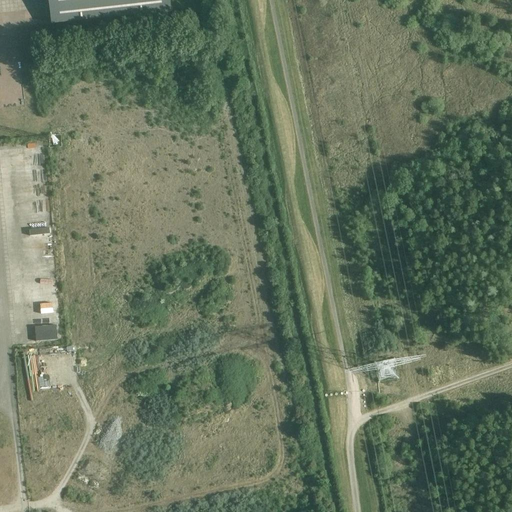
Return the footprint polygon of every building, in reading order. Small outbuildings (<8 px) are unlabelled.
[(170,0),(48,0),(52,25),(171,11),(170,0)] [(8,24),(0,25),(2,33),(9,32),(8,24)] [(22,124),(22,107),(11,107),(12,125),(22,124)] [(36,152),(27,153),(27,159),(34,158),(35,167),(44,166),(43,159),(37,159),(36,152)] [(41,274),(53,273),(52,264),(40,265),(41,274)] [(59,323),(38,324),(39,338),(60,338),(59,323)]
